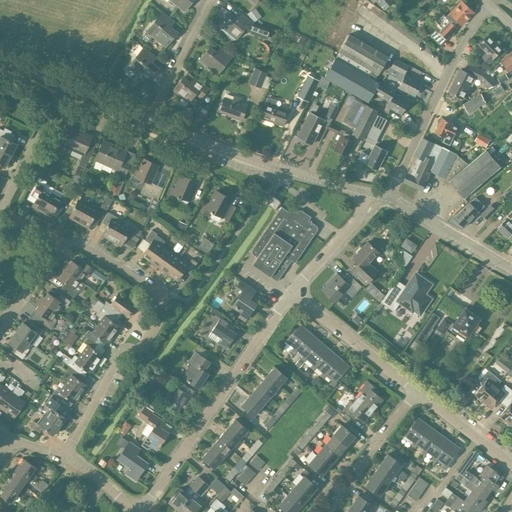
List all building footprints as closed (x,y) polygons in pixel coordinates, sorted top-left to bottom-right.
[(169,0),(184,12),(194,0),(164,0),(167,2),(168,0),(169,0)] [(369,0),(373,3),(375,1),(383,11),(395,1),(394,0),(369,0)] [(446,17),(454,25),(458,21),(462,25),(474,12),(462,1),(450,14),(446,17)] [(390,14),(397,9),(394,4),(386,9),(390,14)] [(261,17),(255,10),(248,15),(253,22),(261,17)] [(236,39),(244,29),(250,33),(266,39),(270,29),(253,23),(251,21),(242,14),(238,19),(229,11),(220,22),(223,25),(219,30),(233,41),(235,38),(236,39)] [(165,48),(178,33),(170,27),(174,22),(162,13),(146,32),(165,48)] [(436,30),(446,39),(457,28),(454,25),(446,17),(443,14),(431,26),(436,30)] [(440,45),(446,39),(436,30),(431,36),(440,45)] [(336,56),(375,78),(377,74),(378,74),(387,57),(348,34),(338,52),(339,52),(336,56)] [(491,63),(504,49),(491,35),(480,45),(488,52),(484,57),(491,63)] [(297,46),(304,49),(308,41),(301,38),(297,46)] [(147,83),(159,68),(151,62),(155,58),(143,47),(127,66),(147,83)] [(218,75),(232,57),(223,49),(219,54),(210,47),(201,58),(212,67),(211,69),(218,75)] [(511,73),(511,72),(511,52),(502,61),(511,73)] [(374,80),(375,78),(336,56),(335,58),(335,57),(324,76),(369,101),(374,92),(375,91),(375,89),(379,83),(374,80)] [(470,73),(475,75),(474,77),(480,79),(487,72),(474,65),(470,73)] [(254,68),(249,83),(261,88),(267,73),(254,68)] [(475,75),(470,73),(462,69),(450,92),(463,98),(475,75)] [(415,94),(421,82),(400,71),(397,78),(402,80),(399,86),(415,94)] [(489,88),(498,84),(487,72),(480,79),(489,88)] [(498,79),(500,83),(508,79),(506,74),(498,79)] [(297,96),(308,101),(312,94),(314,88),(319,80),(308,75),(306,79),(297,96)] [(173,89),(182,96),(180,100),(186,105),(195,94),(201,99),(209,89),(204,84),(194,76),(190,82),(183,76),(173,89)] [(322,76),(317,85),(325,89),(330,80),(322,76)] [(390,100),(389,101),(387,105),(402,113),(408,102),(401,98),(402,96),(379,83),(375,89),(375,91),(390,100)] [(486,103),(482,95),(481,94),(464,103),(468,113),(469,112),(469,113),(486,103)] [(242,119),(247,104),(239,102),(241,98),(235,95),(233,100),(224,97),(219,111),(242,119)] [(363,139),(377,110),(354,98),(355,97),(350,95),(345,104),(350,107),(343,121),(356,127),(353,134),(363,139)] [(257,116),(284,125),(288,111),(270,105),(272,99),(264,96),(262,102),(257,116)] [(332,119),(338,107),(328,101),(323,110),(327,112),(325,116),(332,119)] [(313,143),(324,120),(309,112),(298,136),(299,137),(299,140),(309,144),(311,143),(313,143)] [(439,122),(440,124),(436,133),(445,137),(443,142),(450,146),(459,128),(453,125),(453,123),(443,118),(443,119),(441,119),(439,122)] [(333,139),(338,142),(334,149),(347,155),(354,141),(349,139),(351,136),(344,133),(345,131),(330,124),(328,129),(336,133),(333,139)] [(95,146),(89,144),(92,136),(68,125),(60,144),(83,154),(78,165),(85,168),(95,146)] [(381,130),(371,125),(367,135),(376,140),(381,130)] [(511,127),(503,136),(511,146),(511,127)] [(0,150),(11,156),(17,145),(12,142),(15,135),(11,133),(12,132),(5,128),(3,131),(0,129),(0,150)] [(475,141),(485,147),(490,139),(480,133),(475,141)] [(502,167),(491,154),(495,150),(492,146),(487,150),(469,165),(457,155),(458,154),(446,148),(423,137),(415,155),(416,156),(404,181),(423,190),(432,172),(446,178),(450,181),(465,198),(502,167)] [(135,155),(127,151),(104,141),(96,160),(97,160),(93,168),(100,171),(103,163),(116,169),(114,174),(124,179),(135,155)] [(359,158),(366,162),(366,163),(378,169),(388,151),(375,144),(370,155),(362,151),(359,158)] [(0,165),(5,168),(11,156),(0,150),(0,165)] [(162,189),(150,183),(158,166),(143,159),(135,177),(133,176),(131,181),(137,184),(141,182),(142,180),(146,182),(141,193),(152,198),(153,198),(157,200),(162,189)] [(192,201),(198,187),(192,185),(194,180),(182,175),(176,189),(174,187),(169,198),(177,202),(180,196),(192,201)] [(32,207),(41,212),(51,195),(50,195),(53,188),(45,184),(46,182),(41,179),(33,194),(38,197),(32,207)] [(224,218),(231,205),(226,202),(228,197),(217,191),(210,204),(208,203),(202,213),(210,218),(213,212),(224,218)] [(62,196),(60,198),(52,193),(51,195),(41,212),(51,218),(52,215),(57,218),(67,199),(62,196)] [(65,213),(70,216),(69,218),(79,223),(88,206),(79,201),(81,197),(75,194),(65,213)] [(275,210),(276,210),(277,208),(281,202),(282,202),(281,201),(273,195),(272,195),(267,204),(268,205),(275,210)] [(465,226),(480,211),(471,203),(462,212),(461,211),(455,217),(465,226)] [(488,220),(497,211),(491,205),(482,214),(488,220)] [(94,206),(93,209),(88,206),(79,223),(88,228),(89,226),(94,228),(104,210),(96,206),(94,206)] [(231,223),(238,209),(232,206),(224,220),(231,223)] [(316,225),(305,218),(308,215),(300,210),(298,213),(291,208),(288,212),(282,207),(253,249),(252,251),(252,253),(252,254),(254,256),(257,257),(252,264),(277,281),(292,261),(295,263),(317,231),(318,230),(318,229),(318,228),(317,227),(316,226),(316,225)] [(510,238),(511,235),(511,210),(507,216),(508,217),(499,228),(510,238)] [(111,242),(121,224),(122,223),(113,218),(114,216),(109,213),(103,224),(108,227),(102,237),(111,242)] [(132,226),(130,229),(121,224),(111,242),(121,247),(127,237),(132,240),(138,229),(132,226)] [(143,255),(152,261),(163,245),(162,245),(165,241),(156,235),(157,234),(152,230),(144,240),(151,244),(143,255)] [(175,235),(172,239),(178,243),(181,239),(175,235)] [(204,238),(197,247),(207,254),(214,245),(204,238)] [(417,245),(406,238),(401,246),(412,253),(417,245)] [(187,249),(190,245),(181,239),(178,243),(187,249)] [(373,266),(368,262),(378,252),(368,242),(362,249),(363,250),(354,259),(358,263),(352,270),(367,284),(376,274),(371,269),(373,266)] [(163,245),(152,261),(161,268),(172,252),(163,245)] [(172,252),(161,268),(169,274),(180,258),(172,252)] [(180,258),(169,274),(178,280),(186,269),(191,273),(199,262),(193,258),(189,264),(180,258)] [(84,262),(81,267),(72,261),(68,265),(67,264),(63,268),(81,281),(87,273),(91,275),(91,274),(94,271),(95,269),(84,262)] [(78,291),(75,289),(81,281),(63,268),(60,273),(62,274),(59,279),(68,285),(64,290),(74,297),(78,291)] [(107,278),(95,269),(94,271),(91,274),(102,282),(101,283),(102,285),(107,278)] [(347,273),(342,279),(336,274),(323,289),(337,302),(345,293),(351,298),(362,287),(347,273)] [(390,289),(381,303),(393,311),(399,303),(412,312),(413,310),(420,315),(431,299),(424,294),(431,284),(415,274),(400,296),(390,289)] [(245,320),(257,303),(250,298),(255,290),(241,280),(235,290),(241,294),(234,305),(243,311),(240,316),(245,320)] [(365,289),(378,301),(384,296),(370,283),(365,289)] [(61,294),(57,299),(48,293),(45,297),(43,296),(40,301),(58,314),(64,305),(67,307),(71,301),(61,294)] [(119,294),(112,306),(106,302),(104,305),(103,306),(114,315),(116,316),(119,311),(129,318),(137,306),(119,294)] [(110,320),(114,315),(103,306),(104,305),(98,300),(91,309),(97,313),(95,315),(102,320),(99,325),(115,336),(121,327),(110,320)] [(56,319),(54,318),(58,314),(40,301),(36,305),(39,307),(35,311),(44,317),(40,322),(50,329),(56,321),(56,319)] [(443,335),(448,328),(464,339),(470,330),(475,333),(480,327),(475,323),(478,318),(477,317),(476,315),(473,313),(471,314),(464,309),(454,324),(444,317),(436,330),(443,335)] [(433,313),(414,340),(421,345),(439,317),(433,313)] [(222,316),(212,331),(209,336),(218,342),(227,348),(236,333),(228,328),(232,323),(222,316)] [(33,323),(29,327),(24,323),(17,333),(30,342),(29,343),(32,345),(43,330),(33,323)] [(85,335),(95,342),(98,337),(109,345),(115,336),(99,325),(93,333),(88,330),(85,335)] [(297,348),(310,333),(300,325),(287,339),(295,346),(292,350),(295,353),(299,349),(297,348)] [(12,352),(22,359),(26,354),(23,352),(29,343),(30,342),(17,333),(10,343),(16,347),(12,352)] [(58,338),(63,341),(67,336),(62,333),(58,338)] [(307,356),(320,341),(310,333),(297,348),(299,349),(305,354),(301,358),(305,362),(308,358),(307,356)] [(82,354),(98,366),(104,357),(94,349),(97,344),(95,343),(95,342),(85,335),(84,336),(83,334),(80,338),(85,342),(84,343),(88,346),(82,354)] [(65,341),(71,345),(74,341),(68,336),(65,341)] [(317,364),(329,349),(320,341),(307,356),(308,358),(314,363),(311,367),(314,370),(318,366),(317,364)] [(326,373),(339,358),(329,349),(317,364),(318,366),(324,371),(321,375),(324,378),(328,374),(326,373)] [(204,370),(210,361),(196,352),(190,361),(193,363),(183,377),(199,388),(209,374),(204,370)] [(98,366),(82,354),(79,359),(74,356),(72,360),(63,354),(59,359),(71,367),(79,372),(85,377),(87,371),(92,374),(98,366)] [(326,373),(328,374),(334,379),(330,383),(334,386),(338,381),(337,380),(349,366),(339,358),(326,373)] [(36,387),(43,378),(18,359),(11,368),(36,387)] [(66,384),(82,396),(89,387),(80,380),(85,377),(79,372),(71,367),(68,372),(73,375),(66,384)] [(266,377),(278,387),(287,378),(274,367),(266,377)] [(177,386),(180,381),(162,369),(158,374),(177,386)] [(479,380),(481,387),(474,396),(482,403),(496,387),(487,380),(492,374),(488,370),(479,380)] [(258,386),(270,397),(278,387),(266,377),(258,386)] [(357,398),(372,411),(382,400),(371,391),(374,387),(367,381),(360,390),(362,392),(357,398)] [(52,395),(70,407),(73,402),(76,404),(82,396),(66,384),(60,393),(55,390),(52,395)] [(496,387),(482,403),(491,409),(498,400),(502,404),(511,392),(511,390),(505,385),(500,391),(496,387)] [(14,390),(14,391),(13,393),(6,388),(0,397),(0,407),(5,411),(21,389),(16,386),(14,390)] [(250,396),(262,406),(270,397),(258,386),(250,396)] [(302,391),(298,387),(289,397),(293,400),(302,391)] [(187,407),(193,398),(179,388),(174,396),(169,393),(163,402),(178,412),(183,404),(187,407)] [(26,403),(20,398),(18,397),(20,394),(21,395),(24,391),(21,389),(5,411),(15,418),(26,403)] [(511,392),(502,404),(507,408),(499,416),(508,424),(511,419),(511,392)] [(44,416),(60,427),(66,419),(65,418),(72,409),(70,407),(52,395),(44,406),(44,407),(44,409),(47,411),(44,416)] [(262,406),(250,396),(241,406),(254,416),(262,406)] [(281,406),(285,410),(293,400),(289,397),(281,406)] [(353,420),(356,416),(363,422),(372,411),(357,398),(353,403),(350,401),(343,410),(346,412),(342,417),(347,421),(350,417),(353,420)] [(272,415),(277,419),(285,410),(281,406),(272,415)] [(318,422),(322,426),(331,416),(333,418),(337,413),(330,407),(318,422)] [(151,446),(157,450),(169,433),(161,427),(165,421),(151,412),(145,422),(148,424),(141,433),(147,437),(142,445),(148,449),(151,446)] [(264,425),(264,426),(261,430),(264,433),(277,419),(272,415),(264,425)] [(41,433),(44,429),(54,436),(60,427),(44,416),(38,424),(34,421),(31,426),(41,433)] [(417,441),(428,425),(418,418),(406,434),(415,440),(412,444),(416,447),(419,443),(417,441)] [(227,429),(240,439),(248,429),(236,419),(227,429)] [(117,430),(123,435),(129,425),(123,421),(117,430)] [(309,432),(314,436),(322,426),(318,422),(309,432)] [(427,449),(439,432),(428,425),(417,441),(419,443),(425,447),(422,452),(426,454),(429,450),(427,449)] [(333,436),(346,447),(354,437),(342,426),(333,436)] [(219,438),(231,449),(240,439),(227,429),(219,438)] [(301,441),(306,445),(314,436),(309,432),(301,441)] [(437,456),(449,440),(439,432),(427,449),(429,450),(435,454),(432,459),(436,462),(439,458),(437,456)] [(346,447),(333,436),(325,445),(338,456),(346,447)] [(211,448),(223,458),(231,449),(219,438),(211,448)] [(262,443),(258,439),(250,448),(254,452),(262,443)] [(437,456),(439,458),(445,462),(442,467),(446,469),(450,464),(448,463),(459,447),(449,440),(437,456)] [(306,445),(301,441),(293,450),(298,454),(306,445)] [(136,479),(148,463),(137,455),(141,450),(131,442),(119,459),(131,467),(127,473),(136,479)] [(338,456),(325,445),(317,455),(330,466),(338,456)] [(223,458),(211,448),(202,457),(215,468),(223,458)] [(246,452),(242,458),(246,462),(254,452),(250,448),(246,452)] [(406,468),(401,464),(387,454),(379,465),(394,475),(394,474),(397,477),(400,476),(406,468)] [(257,455),(253,459),(262,466),(265,462),(257,455)] [(330,466),(317,455),(308,464),(321,475),(330,466)] [(18,467),(30,477),(37,468),(24,458),(18,467)] [(233,467),(238,471),(246,462),(242,458),(233,467)] [(258,470),(262,466),(253,459),(250,463),(258,470)] [(282,470),(287,474),(296,462),(292,459),(282,470)] [(487,464),(481,472),(483,473),(479,479),(468,471),(464,476),(487,493),(491,488),(494,490),(498,485),(497,484),(503,476),(487,464)] [(394,475),(379,465),(372,475),(386,485),(394,475)] [(247,466),(244,470),(252,478),(255,473),(247,466)] [(11,476),(24,486),(30,477),(18,467),(11,476)] [(224,478),(229,481),(238,471),(233,467),(224,478)] [(244,470),(240,474),(249,481),(252,478),(244,470)] [(273,481),(278,485),(287,474),(282,470),(273,481)] [(417,476),(412,472),(405,483),(409,486),(417,476)] [(455,478),(460,481),(471,490),(467,495),(482,507),(487,501),(483,499),(487,493),(464,476),(459,473),(455,478)] [(240,474),(237,478),(245,486),(249,481),(240,474)] [(386,485),(372,475),(364,486),(379,496),(386,485)] [(5,485),(17,494),(24,486),(11,476),(5,485)] [(195,492),(204,481),(198,476),(189,487),(195,492)] [(296,486),(309,497),(317,487),(304,476),(296,486)] [(417,481),(426,488),(429,484),(420,477),(417,481)] [(211,482),(221,491),(222,491),(225,487),(215,478),(211,482)] [(49,485),(42,480),(39,484),(46,489),(49,485)] [(195,492),(200,496),(201,497),(208,489),(210,486),(208,484),(204,481),(195,492)] [(278,485),(273,481),(263,492),(268,496),(278,485)] [(414,486),(423,492),(426,488),(417,481),(414,486)] [(63,485),(59,482),(52,491),(56,494),(63,485)] [(397,493),(402,497),(409,486),(405,483),(397,493)] [(37,488),(43,492),(46,489),(39,484),(37,488)] [(17,494),(5,485),(0,490),(0,495),(10,503),(17,494)] [(309,497),(296,486),(287,496),(300,507),(309,497)] [(411,490),(419,497),(423,492),(414,486),(411,490)] [(169,502),(179,510),(190,497),(195,492),(189,487),(184,492),(181,489),(169,502)] [(222,502),(231,491),(225,487),(222,491),(221,491),(216,496),(222,502)] [(419,497),(411,490),(407,495),(416,501),(419,497)] [(448,498),(467,511),(473,511),(476,509),(479,511),(482,507),(467,495),(463,501),(452,492),(448,498)] [(390,503),(395,507),(402,497),(397,493),(390,503)] [(350,506),(358,511),(367,511),(372,505),(357,495),(350,506)] [(295,511),(300,507),(287,496),(279,506),(286,511),(295,511)] [(36,502),(29,497),(27,501),(33,506),(36,502)] [(190,497),(179,510),(181,511),(194,511),(200,505),(195,501),(190,497)] [(429,508),(434,511),(442,502),(436,498),(429,508)] [(467,511),(448,498),(444,503),(456,511),(455,511),(467,511)] [(211,506),(215,510),(213,511),(220,511),(226,506),(217,499),(211,506)] [(24,505),(31,510),(33,506),(27,501),(24,505)]
